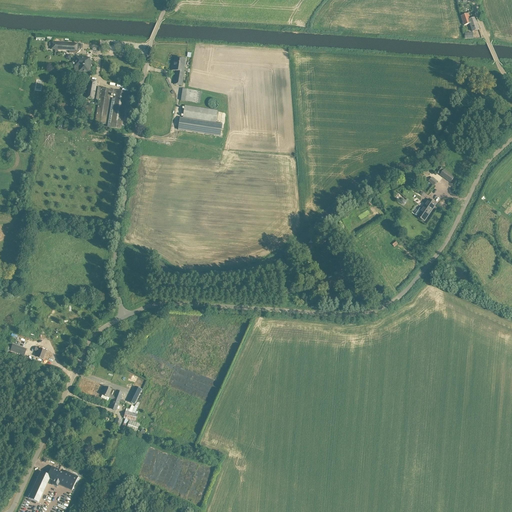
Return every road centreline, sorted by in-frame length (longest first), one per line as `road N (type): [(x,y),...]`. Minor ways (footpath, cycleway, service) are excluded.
road 1 (unclassified): [(124,317),(169,303),(340,315),(379,309),(419,275),(488,161),(511,139)]
road 2 (unclassified): [(124,317),(113,256),(150,42),(170,0)]
road 3 (unclassified): [(9,511),(89,341),(124,317)]
